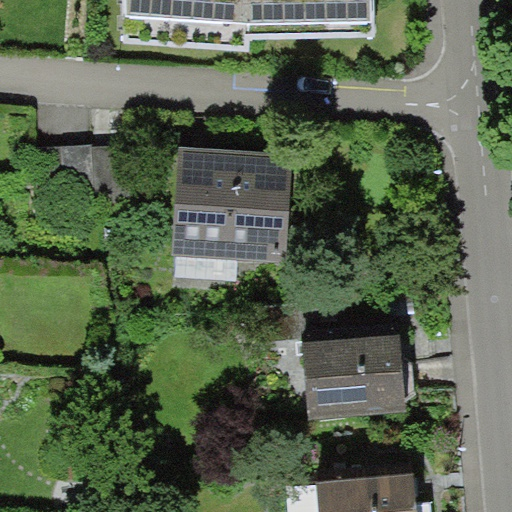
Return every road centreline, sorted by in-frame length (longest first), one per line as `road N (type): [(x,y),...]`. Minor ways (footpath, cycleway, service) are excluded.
road 1 (residential): [(478,101),(0,79)]
road 2 (residential): [(511,503),(478,101)]
